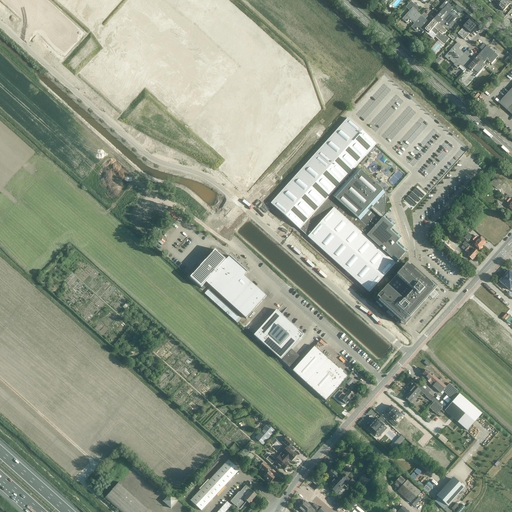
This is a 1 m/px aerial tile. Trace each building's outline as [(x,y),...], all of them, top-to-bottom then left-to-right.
[(415,24),(422,16),(415,10),(418,7),(411,1),(406,7),(410,11),(402,19),(407,23),(410,19),(415,24)] [(509,6),(503,1),(500,4),(498,6),(504,12),(509,6)] [(442,12),(436,18),(434,20),(441,26),(445,22),(449,27),(456,19),(442,6),(439,9),(442,12)] [(424,13),(422,16),(415,24),(412,27),(415,31),(419,27),(424,32),(424,31),(431,24),(428,22),(424,18),(427,15),(424,13)] [(434,20),(436,18),(432,15),(431,17),(432,18),(428,22),(431,24),(424,31),(428,35),(431,31),(436,36),(444,28),(441,26),(434,20)] [(470,21),(464,27),(471,34),(477,27),(470,21)] [(471,34),(464,27),(458,34),(465,40),(471,34)] [(452,57),(457,62),(464,54),(458,48),(460,45),(457,43),(445,57),(449,61),(452,57)] [(484,49),(478,56),(477,58),(484,64),(487,60),(491,64),(498,56),(484,44),(481,47),(484,49)] [(466,51),(464,54),(457,62),(454,65),(458,69),(461,65),(466,70),(466,69),(473,62),(470,59),(466,56),(469,53),(466,51)] [(477,58),(478,56),(475,53),(473,54),(474,55),(470,59),(473,62),(466,69),(470,73),(474,69),(479,74),(486,66),(484,64),(477,58)] [(511,88),(499,103),(511,115),(511,88)] [(356,167),(369,151),(376,144),(347,118),(271,204),(370,292),(395,264),(365,237),(384,216),(386,214),(385,193),(356,167)] [(496,189),(500,184),(494,179),(490,183),(496,189)] [(393,185),(390,188),(395,193),(398,189),(393,185)] [(394,225),(384,216),(365,237),(395,264),(407,251),(397,242),(401,237),(391,229),(394,225)] [(483,246),(473,237),(473,238),(469,233),(465,237),(469,241),(471,238),(476,243),(474,245),(479,250),(483,246)] [(475,236),(473,237),(483,246),(486,242),(481,237),(479,239),(475,236)] [(455,251),(459,246),(454,242),(450,246),(455,251)] [(466,243),(464,245),(476,256),(479,253),(474,248),(473,249),(466,243)] [(476,256),(464,245),(461,248),(469,254),(468,255),(473,260),(476,256)] [(229,256),(206,282),(246,319),(266,296),(262,293),(251,282),(250,284),(243,278),(247,273),(248,273),(248,272),(246,271),(245,270),(243,268),(241,267),(242,267),(240,265),(240,266),(237,263),(236,261),(235,262),(234,260),(232,258),(232,259),(231,257),(229,256)] [(406,264),(402,269),(377,297),(404,322),(423,300),(424,301),(429,296),(437,287),(431,282),(429,285),(406,264)] [(511,289),(511,281),(505,276),(501,281),(503,283),(502,284),(502,285),(504,286),(505,286),(506,286),(511,290),(511,289)] [(254,336),(281,360),(291,350),(304,336),(276,311),(254,336)] [(302,360),(291,350),(281,360),(292,370),(292,371),(293,372),(293,371),(326,400),(337,388),(339,386),(345,379),(329,364),(326,367),(322,364),(327,358),(328,358),(314,346),(302,360)] [(343,373),(327,358),(322,364),(326,367),(329,364),(345,379),(347,377),(343,373)] [(426,380),(429,383),(429,384),(440,393),(442,392),(445,394),(448,390),(445,388),(446,387),(432,374),(432,375),(426,370),(422,374),(428,379),(426,380)] [(403,397),(411,403),(421,392),(423,393),(425,390),(420,386),(417,388),(414,385),(403,397)] [(345,392),(339,386),(337,388),(338,390),(337,391),(343,397),(341,399),(346,404),(350,399),(345,395),(343,394),(345,392)] [(349,390),(345,395),(350,399),(354,395),(349,390)] [(482,414),(460,395),(459,394),(444,411),(467,431),(482,414)] [(429,408),(430,409),(437,414),(442,409),(434,402),(429,408)] [(400,415),(398,412),(399,411),(395,408),(394,409),(391,406),(385,412),(392,418),(389,421),(395,426),(398,423),(395,421),(400,415)] [(384,426),(384,425),(382,423),(384,421),(380,417),(378,420),(377,419),(374,422),(373,422),(370,425),(371,425),(368,428),(375,435),(378,432),(379,433),(381,435),(384,431),(382,430),(382,429),(381,428),(383,426),(384,426)] [(263,445),(275,431),(267,424),(255,438),(263,445)] [(442,434),(438,438),(445,444),(448,440),(442,434)] [(272,446),(278,440),(273,436),(267,442),(272,446)] [(270,455),(266,459),(272,464),(274,462),(283,470),(285,468),(285,469),(287,466),(289,464),(287,462),(289,460),(291,461),(293,459),(293,460),(295,457),(296,455),(289,448),(290,447),(289,445),(291,443),(286,438),(282,442),(287,446),(275,460),(270,455)] [(212,474),(214,476),(203,487),(201,486),(194,493),(196,494),(190,500),(201,511),(239,470),(228,460),(225,458),(221,461),(223,463),(212,474)] [(271,482),(275,477),(269,471),(268,472),(267,471),(270,468),(263,462),(260,466),(267,473),(264,476),(271,482)] [(348,488),(353,483),(343,474),(341,476),(338,474),(332,469),(328,474),(334,479),(330,483),(331,484),(329,486),(335,492),(340,487),(340,488),(341,487),(341,488),(344,485),(348,488)] [(371,480),(364,474),(357,482),(364,488),(371,480)] [(410,503),(420,492),(407,480),(406,481),(400,476),(393,485),(398,490),(397,491),(410,503)] [(464,487),(455,480),(453,478),(436,496),(438,497),(434,501),(443,509),(447,506),(464,487)] [(157,488),(158,486),(150,479),(148,481),(157,488)] [(424,488),(428,492),(434,485),(429,481),(424,488)] [(105,498),(120,511),(146,511),(149,509),(119,482),(105,498)] [(239,492),(231,501),(235,506),(236,505),(239,508),(244,503),(242,501),(244,499),(249,503),(257,495),(251,490),(246,486),(240,492),(239,492)] [(171,509),(178,501),(170,494),(163,502),(171,509)] [(304,500),(298,508),(302,511),(307,511),(312,507),(316,511),(318,507),(314,503),(311,506),(304,500)] [(217,511),(225,511),(232,505),(228,501),(217,511)]
